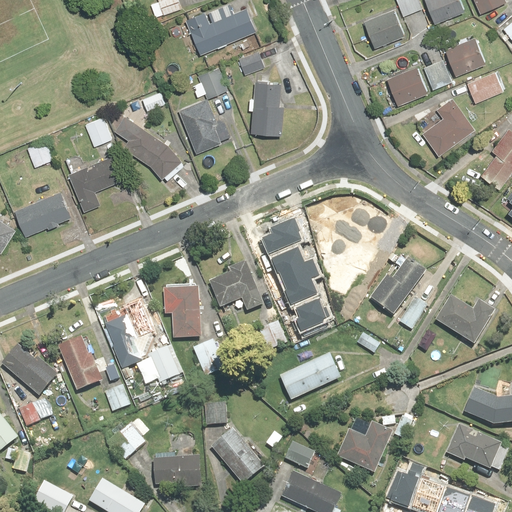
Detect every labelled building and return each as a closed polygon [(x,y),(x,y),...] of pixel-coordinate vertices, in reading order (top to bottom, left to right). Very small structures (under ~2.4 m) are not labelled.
[(179,0),(152,0),(159,17),(183,9),(179,0)] [(233,0),(186,18),(201,56),(260,33),(247,0),(233,0)] [(398,0),(405,16),(425,7),(421,0),(398,0)] [(464,0),(427,0),(437,23),(469,10),(464,0)] [(477,0),(484,13),(509,0),(477,0)] [(365,20),(376,47),(408,34),(397,7),(365,20)] [(479,37),(448,50),(459,77),(491,64),(479,37)] [(262,48),(239,57),(245,75),(268,66),(262,48)] [(446,60),(426,68),(435,89),(455,80),(446,60)] [(220,64),(198,72),(208,97),(230,89),(220,64)] [(389,79),(400,104),(433,91),(422,65),(389,79)] [(500,70),(470,82),(479,102),(508,90),(500,70)] [(256,82),(255,132),(286,133),(288,83),(256,82)] [(149,111),(169,103),(165,91),(144,99),(149,111)] [(424,133),(442,156),(480,126),(455,94),(438,107),(445,117),(424,133)] [(181,110),(197,151),(225,140),(218,121),(222,119),(214,97),(181,110)] [(177,145),(128,113),(117,130),(130,139),(124,148),(159,170),(164,179),(189,163),(177,145)] [(106,114),(89,121),(98,146),(115,139),(106,114)] [(481,175),(503,190),(511,177),(511,125),(494,149),(498,152),(481,175)] [(50,139),(29,147),(38,169),(58,161),(50,139)] [(118,154),(72,172),(87,212),(106,205),(101,192),(129,182),(118,154)] [(65,187),(17,204),(27,232),(74,215),(65,187)] [(0,247),(7,252),(22,227),(0,213),(0,247)] [(263,237),(269,252),(305,238),(296,217),(269,228),(272,234),(263,237)] [(388,258),(404,234),(390,224),(374,248),(388,258)] [(374,248),(372,227),(354,229),(355,239),(331,241),(334,268),(376,263),(374,248)] [(299,248),(274,258),(292,303),(318,292),(312,278),(320,275),(313,259),(305,262),(299,248)] [(404,250),(372,296),(398,314),(430,268),(404,250)] [(235,272),(212,282),(223,308),(245,298),(251,311),(270,303),(250,259),(233,267),(235,272)] [(204,283),(167,284),(167,315),(174,315),(175,338),(204,338),(204,283)] [(452,294),(437,319),(479,345),(501,310),(484,299),(477,309),(452,294)] [(418,295),(401,320),(414,329),(431,304),(418,295)] [(159,331),(146,297),(128,303),(132,314),(108,323),(125,368),(147,360),(139,339),(159,331)] [(319,298),(298,307),(302,316),(294,320),(300,333),(329,321),(319,298)] [(282,320),(261,328),(270,350),(290,342),(282,320)] [(366,331),(358,342),(377,354),(384,343),(366,331)] [(87,333),(61,344),(82,391),(108,380),(87,333)] [(217,339),(196,348),(207,375),(228,367),(217,339)] [(23,340),(4,363),(44,397),(64,373),(23,340)] [(174,344),(150,355),(163,384),(186,373),(174,344)] [(333,351),(282,375),(294,401),(345,377),(333,351)] [(125,383),(108,390),(116,411),(133,404),(125,383)] [(465,411),(497,425),(511,422),(511,394),(498,396),(476,386),(465,411)] [(229,400),(207,400),(207,424),(230,424),(229,400)] [(36,402),(20,409),(28,426),(44,419),(36,402)] [(0,406),(0,451),(0,452),(22,435),(0,406)] [(251,426),(252,426),(253,426),(255,426),(256,425),(257,424),(258,424),(259,422),(260,421),(260,420),(260,419),(260,417),(260,416),(259,415),(259,414),(258,413),(257,412),(256,411),(254,411),(253,410),(252,410),(250,411),(249,411),(248,412),(247,413),(246,414),(245,415),(245,416),(245,418),(245,419),(245,420),(246,421),(246,423),(247,424),(248,424),(249,425),(251,426)] [(431,427),(432,427),(433,427),(434,427),(435,427),(436,427),(438,426),(439,425),(440,424),(441,423),(441,421),(441,420),(441,418),(441,417),(441,415),(440,414),(439,413),(438,412),(437,411),(435,411),(434,410),(432,411),(431,411),(429,411),(428,412),(427,413),(426,414),(425,415),(425,417),(424,418),(424,420),(425,421),(425,422),(426,424),(427,425),(428,426),(429,427),(431,427)] [(357,413),(338,455),(378,473),(397,430),(357,413)] [(416,421),(404,416),(397,434),(408,439),(416,421)] [(134,421),(110,441),(127,460),(151,441),(134,421)] [(509,442),(461,422),(449,451),(497,471),(509,442)] [(234,426),(213,445),(247,483),(268,465),(234,426)] [(268,450),(274,454),(286,437),(278,431),(269,443),(271,445),(268,450)] [(293,441),(286,457),(313,468),(320,451),(293,441)] [(34,452),(10,446),(6,458),(17,461),(15,469),(29,472),(34,452)] [(205,453),(157,454),(158,486),(205,486),(205,453)] [(399,471),(390,496),(434,511),(491,511),(494,504),(423,478),(427,468),(412,462),(407,474),(399,471)] [(295,469),(283,495),(317,511),(335,511),(345,493),(295,469)] [(106,476),(91,500),(110,511),(144,511),(150,504),(106,476)] [(68,511),(78,494),(46,478),(34,502),(54,511),(68,511)]
